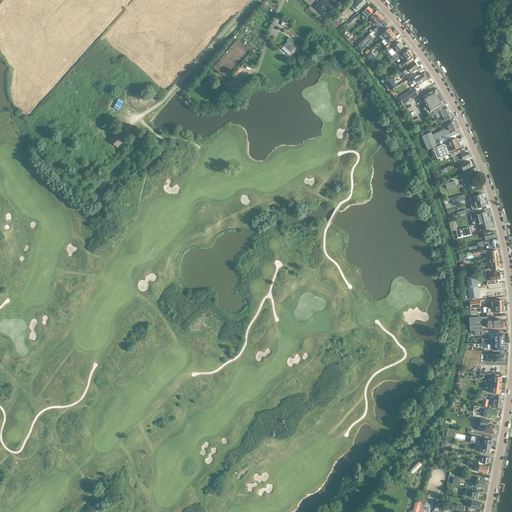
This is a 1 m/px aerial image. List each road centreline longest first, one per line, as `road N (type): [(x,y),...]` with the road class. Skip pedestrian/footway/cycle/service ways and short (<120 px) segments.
road 1 (track): [(340,511),(442,402),(459,328),(455,278),(416,150),(399,120),(363,68),(290,0)]
road 2 (tertiary): [(511,300),(477,156),(439,80),(377,0)]
road 3 (track): [(148,110),(252,0)]
road 4 (tertiary): [(489,511),(511,375)]
